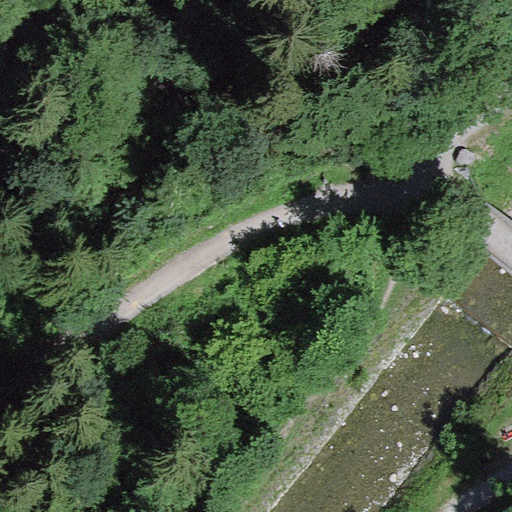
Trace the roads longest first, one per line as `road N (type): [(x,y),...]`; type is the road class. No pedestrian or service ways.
road 1 (track): [(0,389),(251,229),(427,181)]
road 2 (track): [(427,181),(231,101),(188,92),(106,98),(0,158)]
